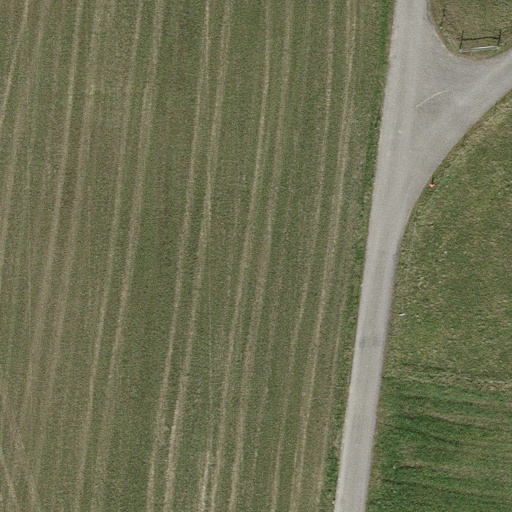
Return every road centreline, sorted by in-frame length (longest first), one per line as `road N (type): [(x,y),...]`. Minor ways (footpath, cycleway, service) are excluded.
road 1 (track): [(360,511),(418,0)]
road 2 (track): [(398,150),(511,33)]
